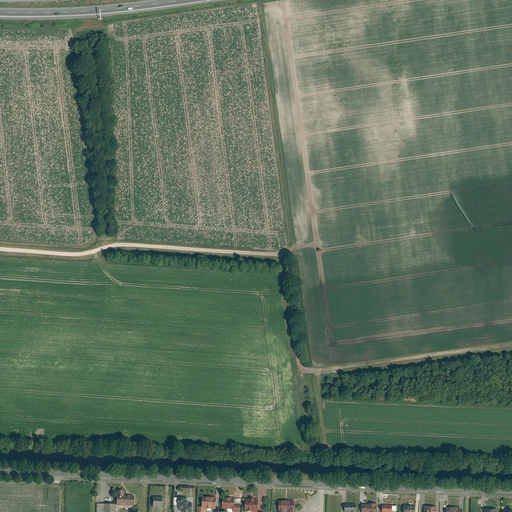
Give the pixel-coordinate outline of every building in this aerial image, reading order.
[(118,506),(135,506),(135,493),(118,493),(118,506)] [(178,497),(177,511),(191,511),(192,497),(178,497)] [(205,497),(204,507),(207,507),(217,508),(217,497),(205,497)] [(224,498),(224,508),(237,508),(237,498),(224,498)] [(246,498),(246,511),(260,511),(260,498),(246,498)] [(154,499),(153,511),(159,511),(164,511),(165,499),(154,499)] [(281,501),(280,511),(293,511),(294,501),(281,501)] [(347,511),(356,511),(357,502),(348,502),(347,511)] [(363,503),(362,511),(377,511),(378,503),(363,503)]
